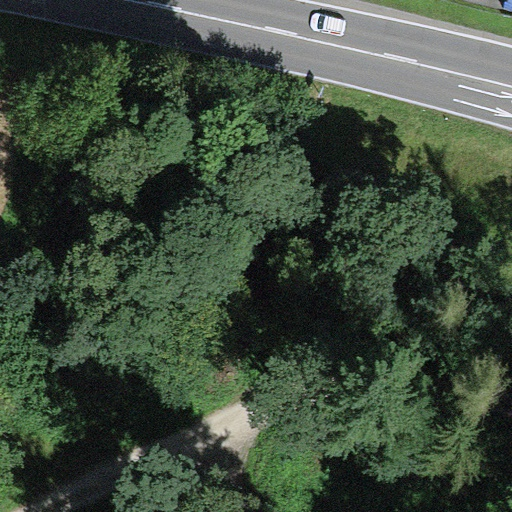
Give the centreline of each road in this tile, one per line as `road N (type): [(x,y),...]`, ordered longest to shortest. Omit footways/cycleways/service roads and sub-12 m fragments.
road 1 (track): [(40,511),(196,436),(378,379),(511,407)]
road 2 (primary): [(511,93),(141,0)]
